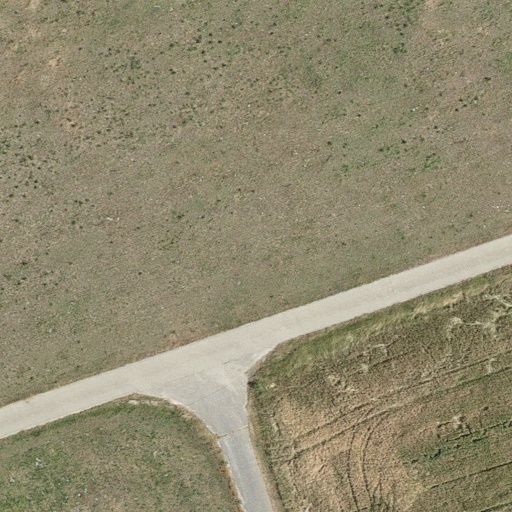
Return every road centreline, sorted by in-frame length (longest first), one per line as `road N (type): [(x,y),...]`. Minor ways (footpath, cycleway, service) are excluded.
road 1 (track): [(511,249),(0,423)]
road 2 (track): [(265,511),(210,352)]
